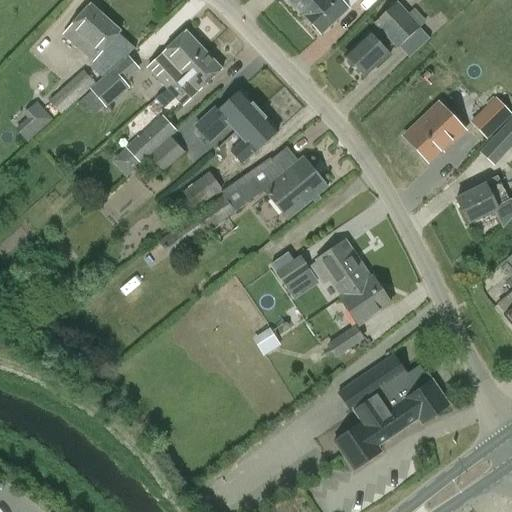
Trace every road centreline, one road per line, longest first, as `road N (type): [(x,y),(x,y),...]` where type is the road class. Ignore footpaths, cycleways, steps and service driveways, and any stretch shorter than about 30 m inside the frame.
road 1 (unclassified): [(492,402),(386,191),(345,133),(222,0)]
road 2 (primary): [(508,431),(405,511)]
